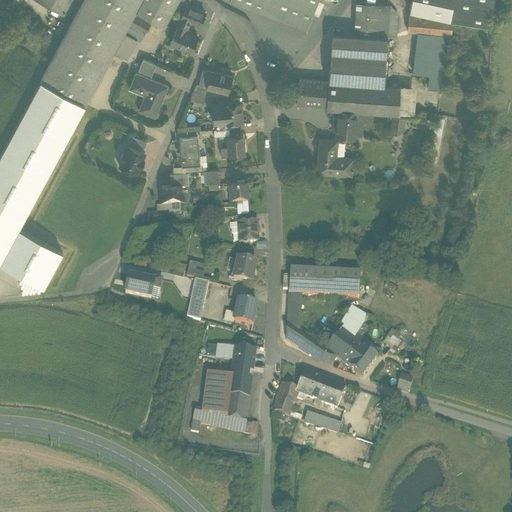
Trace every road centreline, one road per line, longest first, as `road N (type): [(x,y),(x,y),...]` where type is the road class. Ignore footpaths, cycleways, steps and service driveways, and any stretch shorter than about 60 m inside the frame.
road 1 (residential): [(260,78),(224,14),(216,23),(120,253),(98,276)]
road 2 (residential): [(268,351),(270,126),(260,78)]
road 3 (residential): [(268,351),(511,434)]
road 4 (secondary): [(194,511),(103,448),(0,424)]
